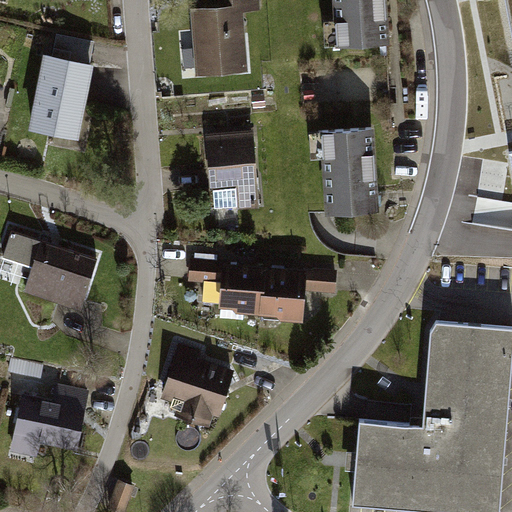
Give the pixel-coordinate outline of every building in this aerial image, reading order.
[(200,9),(205,71),(245,68),(240,7),(243,7),(242,0),(216,0),(218,7),(200,9)] [(336,0),(339,44),(388,41),(385,0),(336,0)] [(48,55),(33,127),(77,135),(91,63),(48,55)] [(264,96),(254,97),(255,105),(265,104),(264,96)] [(329,211),(378,208),(372,127),(324,130),(329,211)] [(237,134),(209,136),(213,188),(214,188),(216,207),(257,204),(253,142),(237,143),(237,134)] [(33,265),(26,288),(82,306),(97,258),(12,231),(4,256),(33,265)] [(239,308),(262,310),(265,268),(227,265),(226,262),(193,259),(191,278),(206,279),(204,301),(235,303),(239,308)] [(304,271),(265,268),(262,310),(280,311),(283,316),(301,317),(304,287),(334,290),(336,271),(305,268),(304,271)] [(500,511),(511,377),(511,326),(437,320),(431,329),(424,424),(360,419),(357,451),(356,470),(353,502),(468,511),(500,511)] [(177,355),(165,394),(175,397),(171,407),(182,410),(180,414),(206,422),(211,408),(219,411),(224,396),(230,393),(227,387),(232,373),(196,361),(199,351),(181,345),(178,356),(177,355)] [(26,371),(28,360),(12,356),(10,368),(26,371)] [(24,396),(16,432),(77,445),(88,392),(57,386),(54,402),(24,396)] [(356,470),(357,451),(348,450),(346,469),(356,470)] [(133,485),(120,480),(110,506),(123,511),(133,485)]
